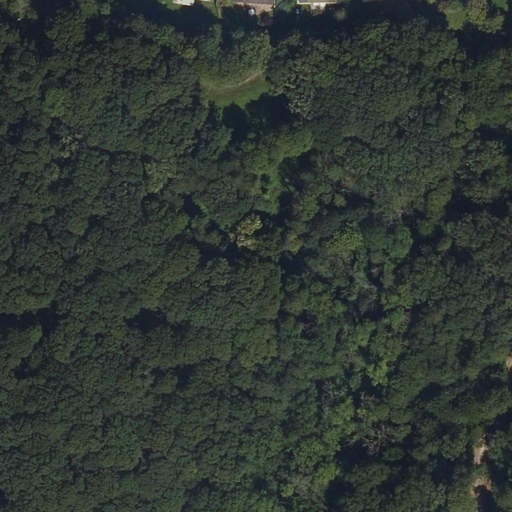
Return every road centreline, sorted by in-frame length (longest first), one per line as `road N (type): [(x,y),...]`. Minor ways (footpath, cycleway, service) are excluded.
road 1 (track): [(511,227),(498,204),(493,138),(470,91),(439,126),(407,199),(318,337),(282,423),(243,476)]
road 2 (track): [(96,0),(95,23),(69,65),(46,176),(50,258),(35,365),(24,394),(0,421)]
